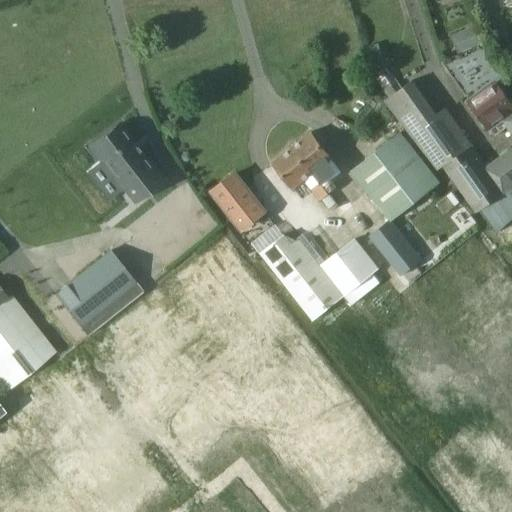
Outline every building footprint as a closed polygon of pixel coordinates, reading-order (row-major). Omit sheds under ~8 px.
[(453,36),(459,51),(481,42),(475,27),(453,36)] [(378,43),(365,48),(371,67),(384,62),(378,43)] [(386,66),(371,76),(386,98),(401,87),(386,66)] [(470,101),(489,128),(490,129),(503,120),(511,133),(511,147),(486,166),(445,108),(436,114),(412,80),(401,87),(386,98),(383,100),(437,170),(442,166),(476,213),(480,209),(497,232),(511,218),(511,103),(496,82),(470,101)] [(119,124),(91,146),(102,160),(103,162),(100,165),(110,178),(113,175),(124,189),(134,201),(162,179),(119,124)] [(313,134),(312,134),(310,132),(291,147),(328,193),(337,186),(321,166),(331,159),(323,148),(323,146),(323,145),(323,143),(323,141),(322,140),(322,139),(321,138),(319,136),(318,135),(317,135),(315,134),(313,134)] [(351,171),(389,220),(390,222),(440,183),(401,133),(351,171)] [(328,193),(291,147),(272,161),(293,188),(304,180),(319,200),(328,193)] [(234,173),(212,190),(242,228),(264,211),(234,173)] [(420,259),(390,222),(389,220),(369,235),(400,275),(420,259)] [(260,253),(312,321),(344,296),(320,265),(320,264),(299,237),(296,239),(284,233),(260,253)] [(351,304),(385,276),(354,237),(320,264),(320,265),(344,296),(351,304)] [(54,293),(87,335),(143,291),(110,249),(54,293)] [(0,304),(9,298),(0,286),(0,304)] [(0,388),(4,393),(57,351),(12,295),(9,298),(0,304),(0,388)]
